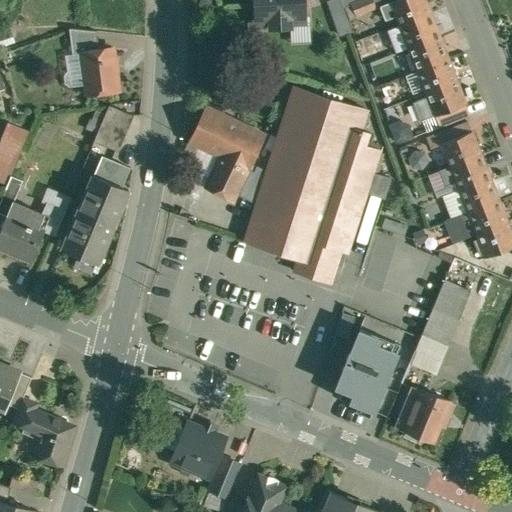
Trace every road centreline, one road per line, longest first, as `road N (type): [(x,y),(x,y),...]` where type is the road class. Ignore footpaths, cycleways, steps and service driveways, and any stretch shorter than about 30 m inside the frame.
road 1 (residential): [(114,347),(460,494)]
road 2 (secondary): [(163,0),(159,126),(114,347)]
road 3 (secondary): [(114,347),(70,511)]
road 4 (residential): [(511,359),(460,494)]
road 5 (residential): [(462,0),(511,133)]
road 6 (residential): [(0,300),(114,347)]
